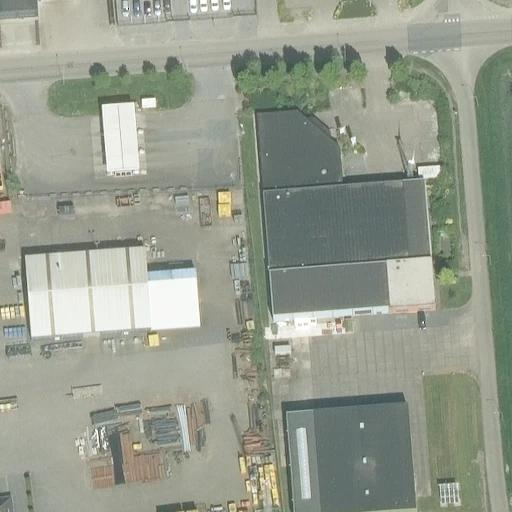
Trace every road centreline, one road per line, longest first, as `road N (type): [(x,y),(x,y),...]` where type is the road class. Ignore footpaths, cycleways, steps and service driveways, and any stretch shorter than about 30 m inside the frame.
road 1 (unclassified): [(453,34),(495,511)]
road 2 (unclassified): [(0,71),(453,34)]
